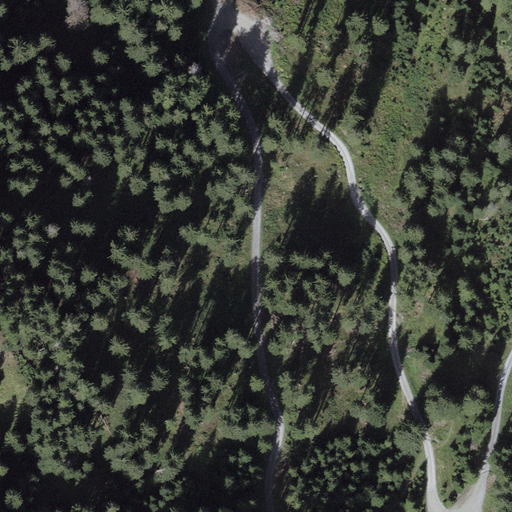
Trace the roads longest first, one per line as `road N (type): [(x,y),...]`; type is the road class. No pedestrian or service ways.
road 1 (track): [(270,511),(267,480),(279,431),(254,317),(269,206),(213,39),(226,22)]
road 2 (track): [(226,22),(245,24),(292,104),(337,142),(358,202),(391,248),(391,336),(424,431)]
road 3 (track): [(476,511),(511,362)]
